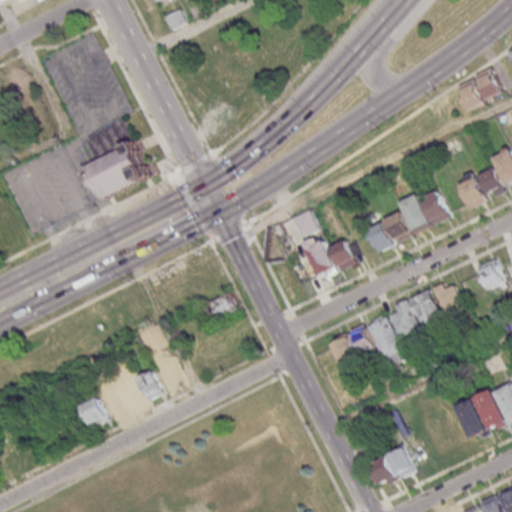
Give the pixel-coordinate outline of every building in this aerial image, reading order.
[(134,0),(139,11),(165,0),(134,0)] [(197,19),(190,6),(202,0),(204,0),(211,13),(197,19)] [(174,31),(167,17),(183,10),(190,23),(174,31)] [(478,74),(493,67),(504,92),(489,99),(478,74)] [(10,74),(19,100),(36,94),(27,68),(10,74)] [(460,85),(476,77),(488,103),(472,110),(460,85)] [(9,80),(0,83),(0,116),(2,121),(21,114),(9,80)] [(125,118),(155,178),(111,200),(95,168),(102,164),(90,140),(116,127),(114,123),(125,118)] [(511,187),(511,188),(492,150),(509,142),(511,147),(511,187)] [(509,191),(493,198),(481,170),(496,163),(509,191)] [(474,206),(462,181),(477,174),(489,199),(474,206)] [(418,232),(401,196),(419,188),(435,224),(418,232)] [(437,223),(425,197),(440,190),(452,216),(437,223)] [(304,237),(295,216),(312,209),(321,229),(304,237)] [(399,242),(388,219),(403,211),(415,234),(399,242)] [(382,251),(372,228),(387,221),(397,244),(382,251)] [(325,278),(308,241),(324,234),(341,270),(325,278)] [(344,269),(333,247),(348,240),(359,262),(344,269)] [(480,266),(498,258),(509,281),(491,290),(480,266)] [(435,287),(454,278),(471,312),(452,321),(435,287)] [(413,298),(433,288),(449,322),(429,332),(413,298)] [(241,312),(235,293),(206,303),(212,321),(241,312)] [(410,299),(429,337),(409,346),(391,308),(410,299)] [(390,316),(410,357),(391,366),(371,325),(390,316)] [(351,330),(369,322),(380,345),(362,354),(351,330)] [(335,344),(351,336),(361,356),(344,364),(335,344)] [(171,348),(155,355),(168,389),(185,383),(171,348)] [(490,374),(482,359),(496,353),(503,367),(490,374)] [(166,395),(157,370),(138,378),(136,372),(118,379),(122,389),(82,406),(90,426),(166,395)] [(511,418),(499,390),(511,384),(511,418)] [(493,428),(478,397),(495,389),(510,420),(493,428)] [(475,436),(460,405),(477,397),(492,428),(475,436)] [(403,478),(391,455),(408,447),(419,470),(403,478)] [(265,511),(291,501),(288,456),(275,457),(271,448),(122,511),(64,511),(61,504),(43,511),(265,511)] [(381,483),(372,463),(389,455),(399,475),(381,483)] [(511,511),(511,488),(485,499),(490,511),(511,511)]
